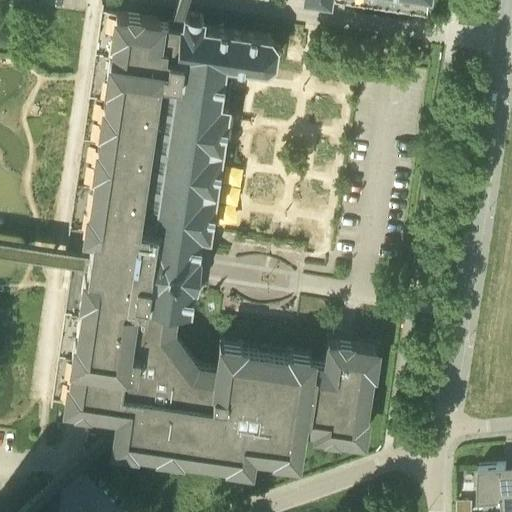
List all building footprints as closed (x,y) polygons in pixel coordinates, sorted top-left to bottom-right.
[(168,0),(159,19),(167,20),(168,19),(177,0),(168,0)] [(351,0),(426,11),(427,0),(351,0)] [(66,244),(64,258),(59,289),(67,290),(50,403),(51,403),(52,397),(91,402),(88,421),(86,439),(249,462),(251,450),(296,456),(301,422),(315,423),(314,430),(363,437),(377,345),(327,337),(324,360),(310,358),(312,350),(219,337),(216,361),(196,358),(171,325),(174,304),(188,306),(191,282),(194,283),(198,253),(196,252),(199,230),(208,232),(233,61),(263,66),(274,58),(276,44),(269,33),(202,22),(203,13),(183,10),(181,21),(168,19),(167,20),(159,19),(159,17),(102,8),(102,1),(66,244)] [(0,250),(64,258),(66,244),(0,236),(0,250)] [(26,511),(88,421),(91,402),(15,511),(26,511)] [(511,460),(478,463),(478,498),(506,496),(506,509),(511,509),(511,460)]
